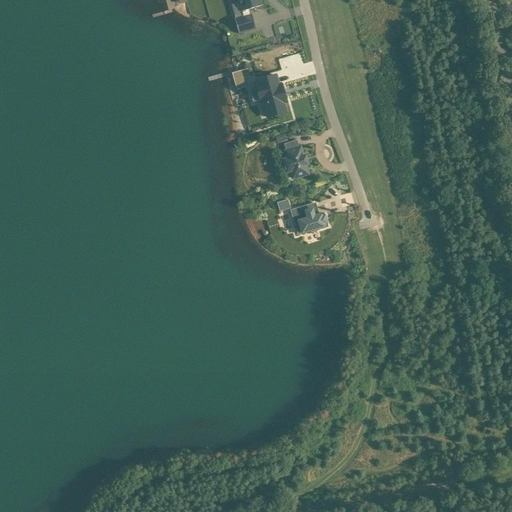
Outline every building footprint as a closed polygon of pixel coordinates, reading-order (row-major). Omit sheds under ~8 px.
[(251,13),(250,14),(249,9),(262,6),(260,0),(237,0),(243,17),(235,19),(238,33),(255,28),(251,13)] [(234,79),(236,89),(245,87),(243,78),(246,78),(250,76),(248,69),(245,70),(234,73),(232,73),(234,79)] [(267,118),(286,113),(284,104),(286,104),(281,85),(278,86),(276,76),(257,81),(257,84),(255,84),(256,86),(260,101),(260,103),(263,103),(267,118)] [(284,144),(286,151),(285,151),(287,159),(283,160),(287,172),(291,171),(293,178),(308,174),(306,165),(307,164),(305,155),(303,156),(300,147),(299,147),(297,140),(284,144)] [(290,209),(288,200),(277,203),(279,212),(290,209)] [(319,230),(326,228),(325,226),(328,225),(325,218),(323,218),(322,216),(317,217),(316,214),(314,206),(291,214),(295,225),(299,237),(312,232),(313,234),(320,232),(319,230)]
